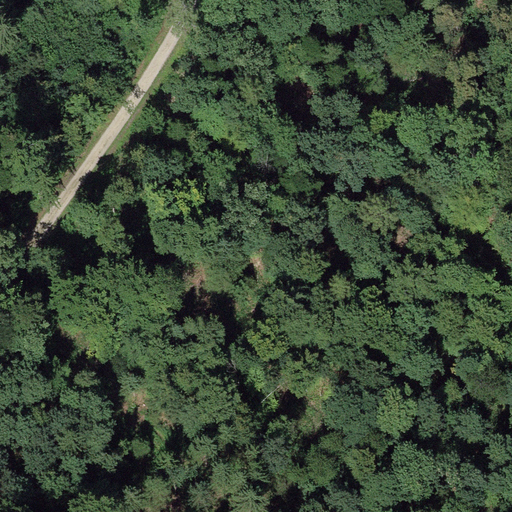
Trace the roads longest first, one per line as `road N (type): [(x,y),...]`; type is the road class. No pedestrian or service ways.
road 1 (track): [(0,293),(204,0)]
road 2 (track): [(239,0),(345,43),(439,130),(511,172)]
